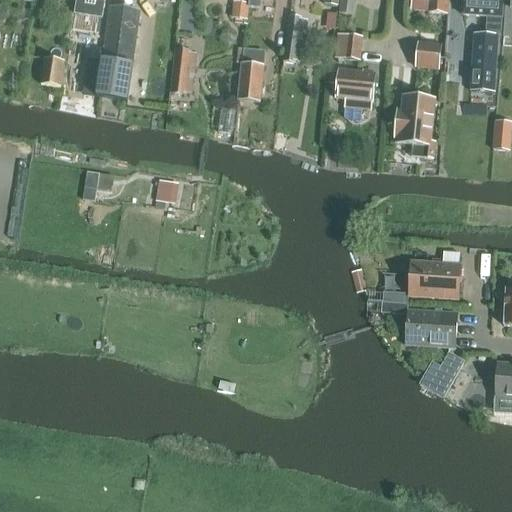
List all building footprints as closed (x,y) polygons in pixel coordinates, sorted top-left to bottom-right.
[(106,0),(77,0),(75,15),(103,20),(106,0)] [(250,0),(249,6),(249,9),(261,11),(262,0),(250,0)] [(325,0),(325,7),(337,8),(338,0),(325,0)] [(340,16),(354,17),(356,2),(342,0),(340,16)] [(430,14),(448,16),(449,0),(411,0),(431,2),(430,14)] [(463,0),(463,17),(488,18),(487,36),(499,37),(502,37),(504,0),(463,0)] [(503,48),(511,48),(511,0),(511,10),(506,9),(503,48)] [(244,21),(248,22),(249,9),(249,6),(245,5),(233,4),(232,20),(244,21)] [(128,104),(133,66),(140,13),(111,8),(103,62),(98,99),(128,104)] [(284,64),(288,64),(300,66),(306,20),(294,19),(290,18),(284,64)] [(444,34),(445,22),(426,20),(425,32),(444,34)] [(473,64),(497,65),(499,37),(487,36),(475,35),(473,64)] [(338,49),(362,51),(363,39),(339,37),(338,49)] [(177,82),(200,83),(201,40),(179,39),(177,82)] [(418,57),(441,59),(442,47),(419,45),(418,57)] [(337,61),(361,63),(362,51),(338,49),(337,61)] [(418,57),(417,69),(440,71),(441,59),(418,57)] [(42,86),(62,89),(66,64),(46,61),(42,86)] [(262,104),(264,67),(243,66),(240,102),(262,104)] [(345,110),(372,113),(373,105),(375,105),(377,76),(340,73),(337,102),(346,103),(345,110)] [(412,159),(434,162),(436,144),(431,144),(436,101),(404,98),(402,112),(398,112),(396,145),(413,147),(412,159)] [(494,154),(510,155),(511,135),(511,124),(497,123),(494,154)] [(163,172),(162,193),(181,194),(182,173),(163,172)] [(408,299),(459,302),(461,268),(411,264),(408,299)] [(406,348),(456,351),(459,317),(409,313),(406,348)] [(431,387),(447,395),(465,364),(449,355),(431,387)] [(495,400),(511,401),(511,366),(498,366),(495,400)]
